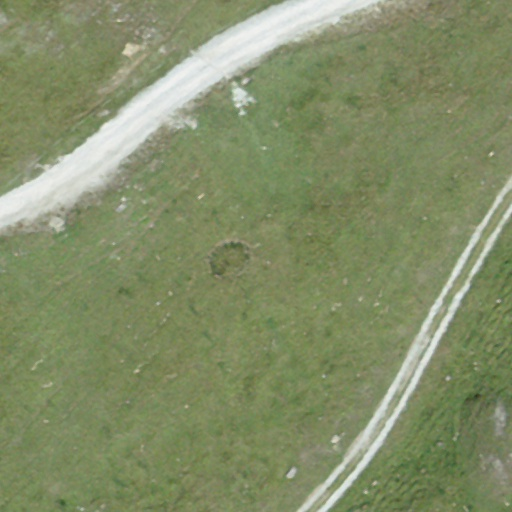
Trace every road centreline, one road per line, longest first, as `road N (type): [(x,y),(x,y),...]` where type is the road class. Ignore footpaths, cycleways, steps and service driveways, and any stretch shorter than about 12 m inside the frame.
road 1 (track): [(0,211),(88,160),(186,74),(330,0)]
road 2 (track): [(511,195),(361,451),(307,511)]
